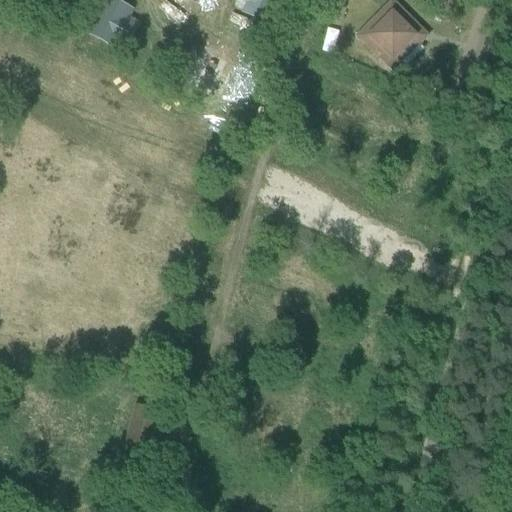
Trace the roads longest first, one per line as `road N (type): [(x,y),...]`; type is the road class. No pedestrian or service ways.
road 1 (unclassified): [(164,511),(302,0)]
road 2 (unclassified): [(413,511),(511,105)]
